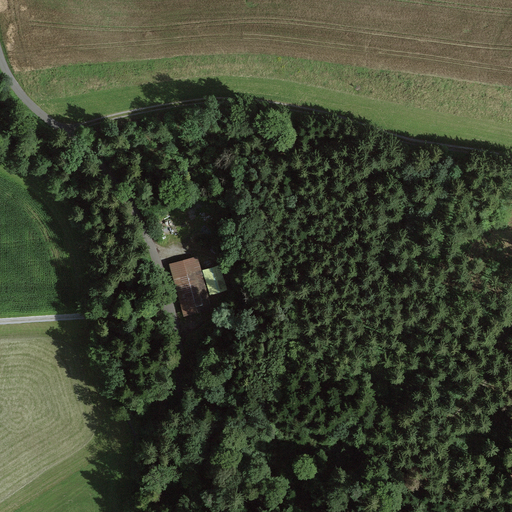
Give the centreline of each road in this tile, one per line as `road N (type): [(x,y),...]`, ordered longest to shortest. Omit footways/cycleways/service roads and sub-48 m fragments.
road 1 (unclassified): [(0,54),(29,103),(85,148),(159,234),(183,332),(187,463),(198,511)]
road 2 (track): [(64,130),(174,104),(240,104),(511,159)]
road 3 (track): [(363,511),(474,386),(497,336),(511,271)]
